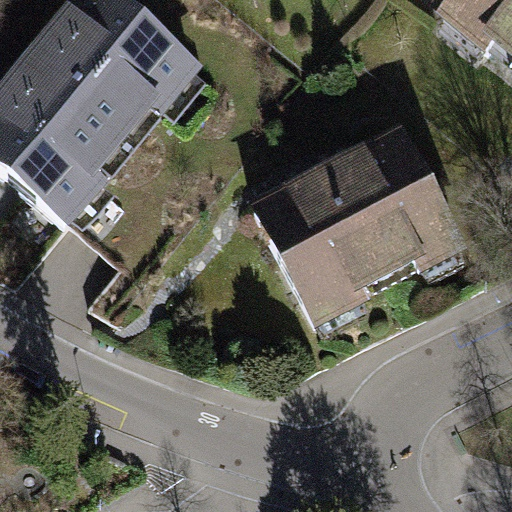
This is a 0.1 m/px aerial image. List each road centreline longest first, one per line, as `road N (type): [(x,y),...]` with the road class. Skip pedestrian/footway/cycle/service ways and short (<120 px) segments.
road 1 (residential): [(0,343),(116,400),(298,460)]
road 2 (residential): [(511,338),(403,404),(350,475)]
